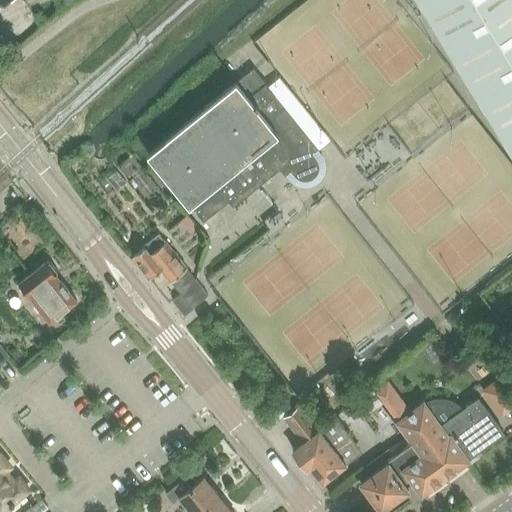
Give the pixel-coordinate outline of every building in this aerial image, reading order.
[(511,0),(416,0),(511,155),(511,0)] [(316,154),(313,152),(319,147),(265,82),(253,67),(236,81),(147,154),(180,194),(185,201),(203,222),(228,200),(234,207),(255,189),(259,186),(280,168),(285,175),(291,170),(292,173),(294,175),(296,177),(299,178),(302,178),(304,179),(307,178),(310,178),(313,176),(315,174),(317,172),(318,170),(319,167),(319,164),(319,161),(318,159),(317,156),(316,154)] [(292,91),(281,100),(319,145),(330,136),(292,91)] [(131,257),(148,278),(161,268),(181,293),(172,300),(185,315),(193,308),(192,307),(193,307),(197,304),(208,294),(158,233),(142,246),(143,247),(131,257)] [(77,299),(56,273),(57,270),(51,262),(48,263),(45,260),(18,282),(49,321),(77,299)] [(0,362),(5,358),(9,355),(0,343),(0,362)] [(383,384),(376,389),(398,420),(414,442),(408,446),(394,456),(388,460),(389,462),(409,489),(407,489),(414,498),(469,459),(468,457),(503,431),(479,397),(462,409),(458,406),(454,403),(450,401),(445,400),(440,399),(435,400),(431,401),(426,403),(424,401),(406,415),(383,384)] [(382,403),(373,390),(354,404),(363,417),(382,403)] [(334,473),(358,454),(348,441),(351,438),(335,417),(319,429),(300,405),(284,418),(302,442),(292,450),(308,470),(311,468),(322,482),(327,479),(330,480),(335,477),(334,473)] [(403,439),(389,450),(394,456),(408,446),(403,439)] [(0,509),(1,511),(24,493),(23,492),(25,490),(25,486),(21,480),(17,480),(15,481),(5,469),(7,467),(7,463),(2,457),(0,457),(0,509)] [(389,462),(361,482),(381,509),(407,489),(409,489),(389,462)] [(173,500),(180,495),(193,511),(202,511),(222,496),(204,474),(190,485),(184,476),(166,491),(173,500)] [(439,508),(457,495),(446,479),(427,492),(439,508)] [(234,511),(222,496),(202,511),(234,511)]
